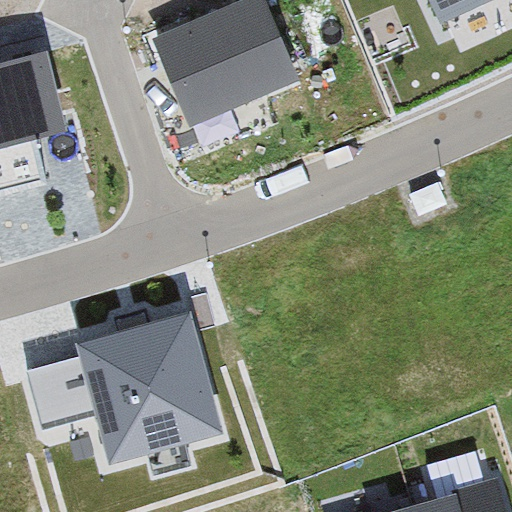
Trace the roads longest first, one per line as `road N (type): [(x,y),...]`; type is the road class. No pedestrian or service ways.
road 1 (residential): [(511,101),(382,163),(175,238)]
road 2 (residential): [(175,238),(95,0)]
road 3 (residential): [(175,238),(0,293)]
